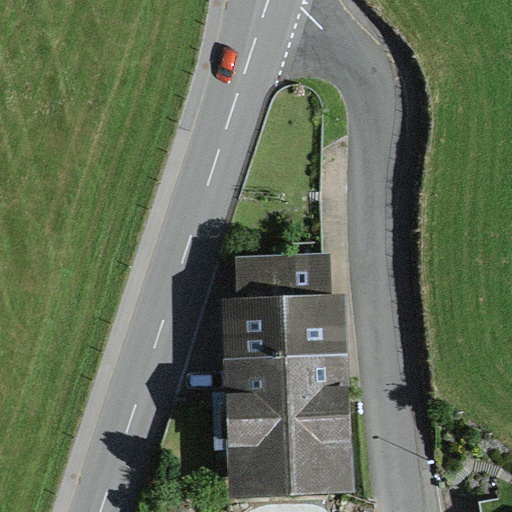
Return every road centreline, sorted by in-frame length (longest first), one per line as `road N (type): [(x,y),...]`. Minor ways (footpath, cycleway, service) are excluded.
road 1 (tertiary): [(98,511),(264,0)]
road 2 (residential): [(303,0),(349,56),(366,92),(409,511)]
